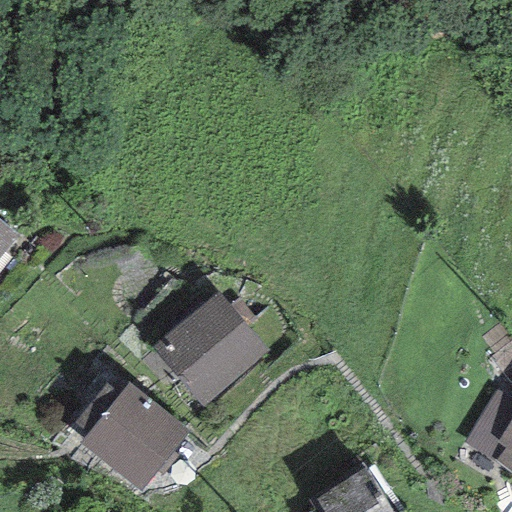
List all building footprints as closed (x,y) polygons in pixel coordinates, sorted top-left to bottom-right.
[(0,224),(0,256),(16,238),(0,224)] [(219,294),(152,347),(203,408),(268,352),(219,294)] [(87,434),(120,395),(106,384),(74,423),(87,434)] [(87,434),(79,444),(140,491),(189,432),(129,384),(120,395),(87,434)] [(511,400),(496,391),(463,443),(511,475),(511,400)] [(391,511),(365,468),(315,501),(321,511),(391,511)]
